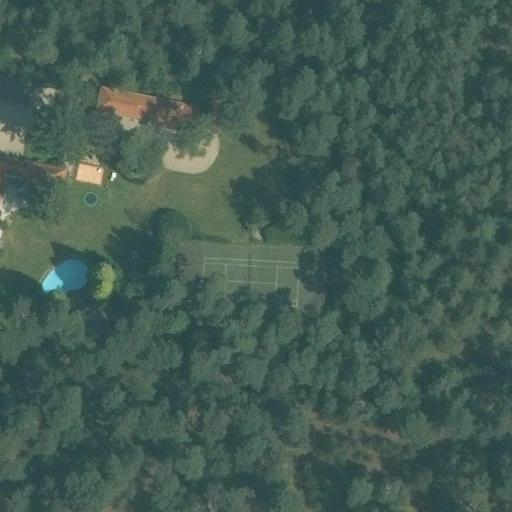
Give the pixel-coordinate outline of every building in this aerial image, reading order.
[(0,99),(24,105),(28,82),(0,75),(0,99)] [(96,115),(122,120),(179,131),(185,107),(158,101),(100,90),(96,115)] [(231,106),(210,104),(206,123),(229,127),(231,106)] [(63,197),(67,173),(0,159),(0,204),(2,192),(4,192),(5,186),(63,197)] [(82,317),(99,343),(115,332),(98,306),(82,317)]
